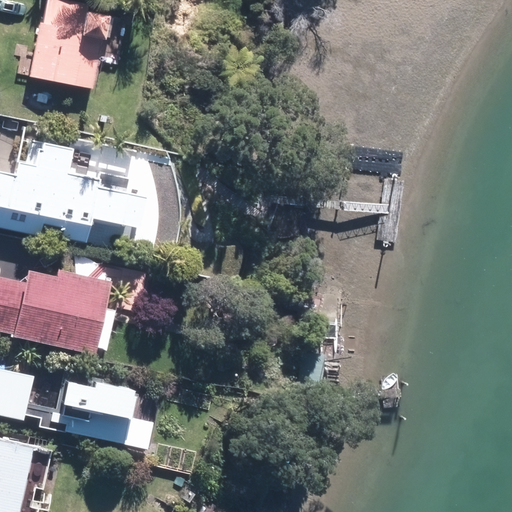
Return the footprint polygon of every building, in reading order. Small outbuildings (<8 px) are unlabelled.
[(27,75),(89,86),(99,37),(101,37),(106,13),(84,9),(86,3),(67,0),(44,0),(41,22),(37,21),(27,75)] [(104,124),(109,125),(111,118),(99,115),(98,120),(104,122),(104,124)] [(62,233),(82,237),(87,214),(135,225),(141,193),(122,189),(124,181),(63,168),(67,147),(27,138),(23,160),(14,158),(9,179),(0,176),(0,223),(35,231),(37,219),(63,225),(62,233)] [(0,330),(90,351),(107,278),(53,265),(51,274),(25,269),(23,282),(0,276),(0,330)] [(296,315),(314,317),(316,300),(298,298),(296,315)] [(39,419),(37,428),(121,446),(131,395),(99,388),(101,382),(61,374),(54,413),(24,406),(30,380),(0,374),(0,418),(21,423),(22,416),(39,419)] [(0,511),(13,511),(29,444),(0,437),(0,511)] [(179,496),(186,501),(192,493),(185,487),(179,496)]
